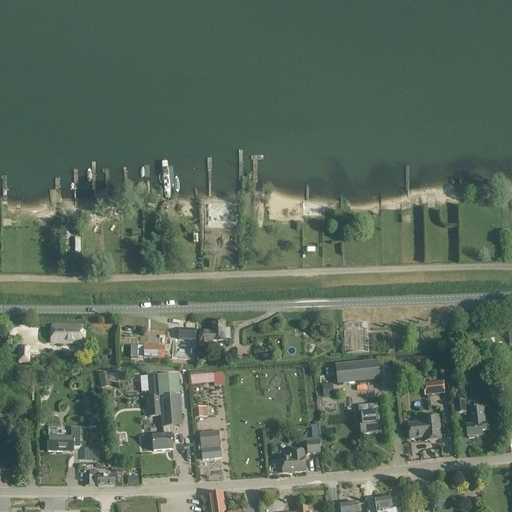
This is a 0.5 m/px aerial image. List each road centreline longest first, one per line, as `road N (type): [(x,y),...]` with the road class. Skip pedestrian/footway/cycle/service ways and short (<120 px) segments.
road 1 (unclassified): [(0,491),(114,492),(511,457)]
road 2 (tertiary): [(0,310),(511,296)]
